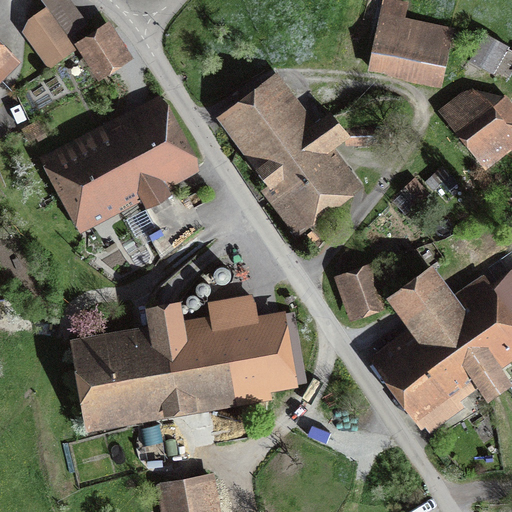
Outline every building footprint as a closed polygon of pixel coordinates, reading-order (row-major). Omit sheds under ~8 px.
[(373,0),(360,0),(348,54),(360,57),(373,0)] [(410,0),(409,0),(379,0),(365,70),(441,85),(453,26),(407,16),(410,0)] [(19,27),(50,60),(72,39),(41,6),(19,27)] [(105,24),(83,37),(102,70),(125,57),(105,24)] [(511,44),(478,27),(462,57),(495,75),(511,44)] [(0,88),(26,64),(0,36),(0,88)] [(274,80),(230,112),(305,214),(351,181),(324,145),(343,131),(325,107),(305,122),(274,80)] [(475,84),(439,111),(483,169),(511,146),(511,129),(511,128),(511,127),(511,101),(505,93),(490,104),(475,84)] [(70,192),(181,130),(161,95),(50,156),(70,192)] [(387,141),(387,129),(348,128),(348,140),(387,141)] [(181,130),(70,192),(91,230),(203,169),(181,130)] [(427,193),(415,181),(406,189),(418,202),(427,193)] [(172,193),(149,206),(158,227),(150,232),(165,258),(205,229),(191,197),(172,193)] [(423,338),(386,365),(422,415),(470,380),(486,402),(510,385),(495,364),(511,351),(511,264),(470,295),(444,258),(392,295),(423,338)] [(369,265),(339,276),(354,317),(384,306),(369,265)] [(150,327),(71,340),(87,434),(276,402),(274,389),(311,383),(298,309),(268,314),(265,293),(213,302),(215,315),(185,320),(182,302),(147,308),(150,327)] [(222,511),(216,475),(154,486),(158,511),(222,511)]
